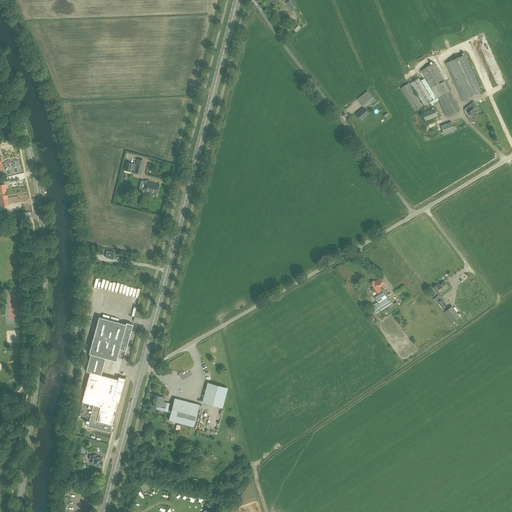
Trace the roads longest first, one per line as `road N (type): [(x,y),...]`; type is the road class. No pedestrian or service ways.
road 1 (secondary): [(141,368),(236,0)]
road 2 (unclassified): [(141,368),(413,213)]
road 3 (secondary): [(18,511),(43,313),(41,214)]
road 4 (unclassified): [(413,213),(252,0)]
road 5 (secondary): [(41,214),(0,66)]
road 6 (secondary): [(104,511),(141,368)]
